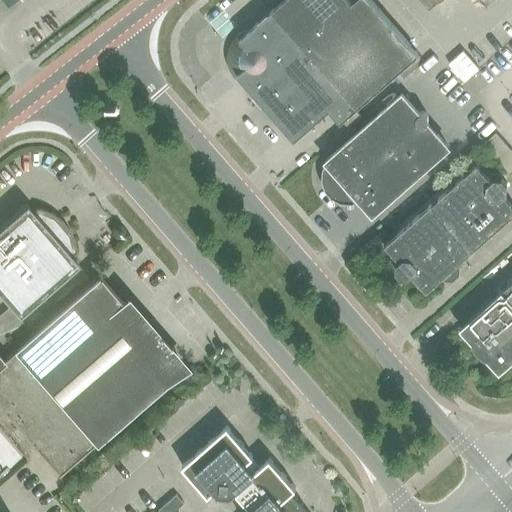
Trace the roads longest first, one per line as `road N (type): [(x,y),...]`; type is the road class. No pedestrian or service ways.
road 1 (unclassified): [(496,485),(111,37)]
road 2 (unclassified): [(45,89),(415,511)]
road 3 (unknown): [(388,0),(442,47),(462,48),(511,20)]
